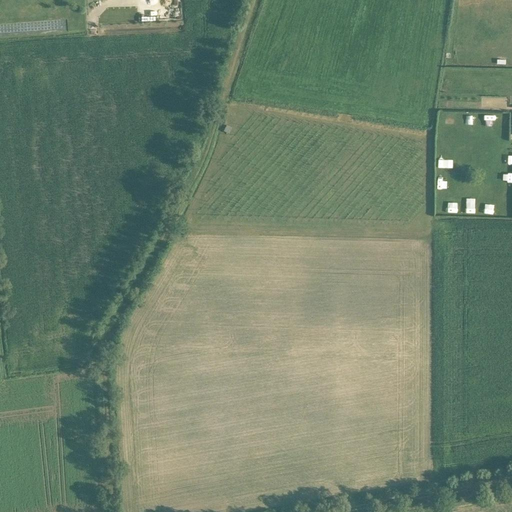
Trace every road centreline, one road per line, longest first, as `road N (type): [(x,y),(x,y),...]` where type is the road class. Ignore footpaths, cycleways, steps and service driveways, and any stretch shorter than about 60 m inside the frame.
road 1 (track): [(253,0),(196,164),(101,346),(109,511)]
road 2 (track): [(511,479),(332,511)]
